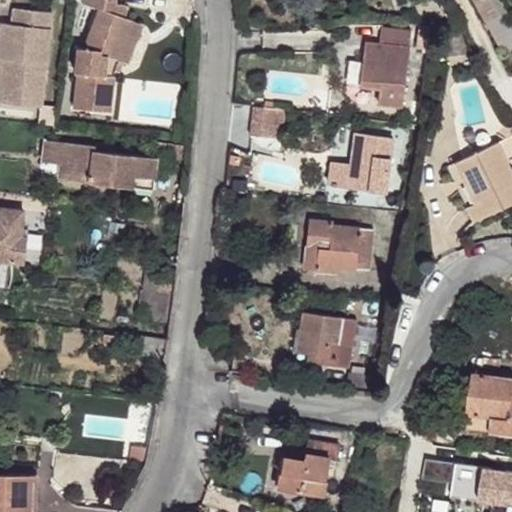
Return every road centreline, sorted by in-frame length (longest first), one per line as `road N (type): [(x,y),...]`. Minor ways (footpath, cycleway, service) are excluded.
road 1 (residential): [(183,387),(385,409),(400,396),(449,282),(488,259),(511,257)]
road 2 (residential): [(183,387),(222,26),(218,0)]
road 3 (residential): [(147,511),(183,387)]
